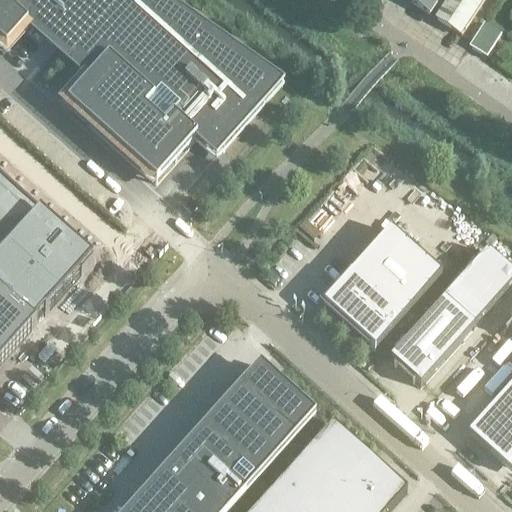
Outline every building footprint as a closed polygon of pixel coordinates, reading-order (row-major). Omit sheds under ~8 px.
[(158,0),(0,0),(0,41),(10,50),(25,33),(3,13),(10,4),(94,79),(67,108),(156,188),(194,145),(216,164),(284,88),(158,0)] [(405,0),(430,16),(440,0),(405,0)] [(485,0),(448,0),(436,20),(461,37),(485,0)] [(484,26),(470,49),(487,60),(502,38),(484,26)] [(93,265),(0,182),(0,297),(35,329),(93,265)] [(374,355),(442,280),(391,234),(350,278),(322,309),(374,355)] [(444,303),(390,363),(420,390),(475,330),(511,286),(511,283),(484,258),(444,303)] [(0,368),(35,329),(0,297),(0,368)] [(231,511),(315,418),(265,374),(156,495),(152,511),(231,511)] [(493,412),(474,433),(511,467),(511,401),(510,404),(498,417),(493,412)] [(392,511),(407,495),(405,493),(403,495),(334,433),(336,431),(333,429),(258,511),(392,511)]
